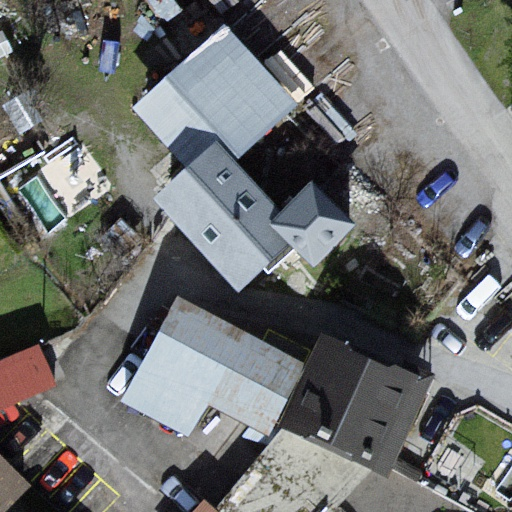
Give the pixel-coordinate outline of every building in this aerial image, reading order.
[(201,147),(140,202),(224,294),(272,232),(201,147)] [(160,299),(110,403),(174,444),(211,413),(255,440),(291,368),(160,299)] [(427,379),(303,333),(270,434),(379,475),(427,379)] [(332,511),(365,481),(270,434),(207,511),(332,511)] [(0,472),(0,504),(14,485),(0,472)]
